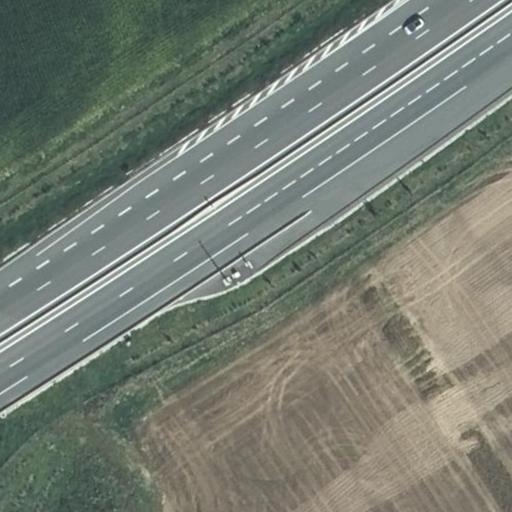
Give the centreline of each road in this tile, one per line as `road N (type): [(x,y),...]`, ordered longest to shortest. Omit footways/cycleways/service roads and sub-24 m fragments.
road 1 (motorway): [(0,365),(368,132),(511,30)]
road 2 (motorway): [(467,0),(0,312)]
